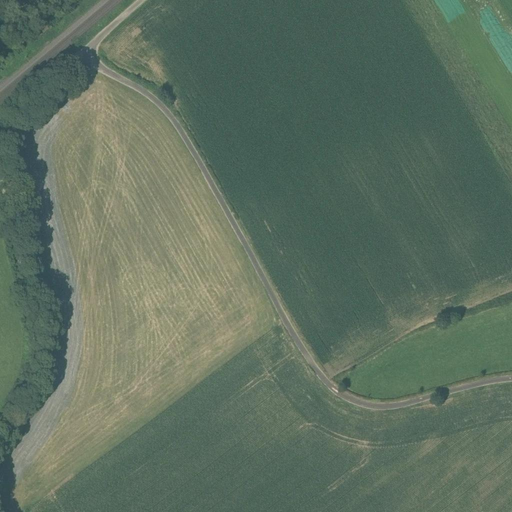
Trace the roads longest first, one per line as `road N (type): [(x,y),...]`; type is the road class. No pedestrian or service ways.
road 1 (track): [(86,48),(170,114),(327,384),(374,408),(511,377)]
road 2 (track): [(0,180),(34,332),(24,388),(0,422)]
road 3 (track): [(86,48),(23,103),(0,146)]
